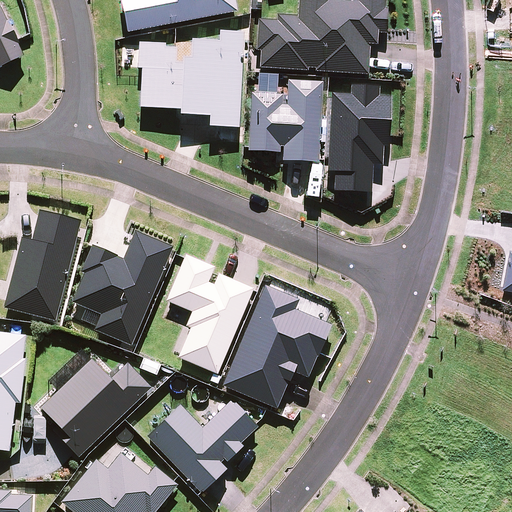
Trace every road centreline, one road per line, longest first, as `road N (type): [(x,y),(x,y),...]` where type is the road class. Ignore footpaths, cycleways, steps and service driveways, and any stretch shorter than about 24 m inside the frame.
road 1 (residential): [(74,150),(411,283)]
road 2 (residential): [(446,0),(445,165),(411,283)]
road 3 (residential): [(411,283),(364,396),(278,511)]
road 4 (residential): [(71,0),(79,27),(74,150)]
